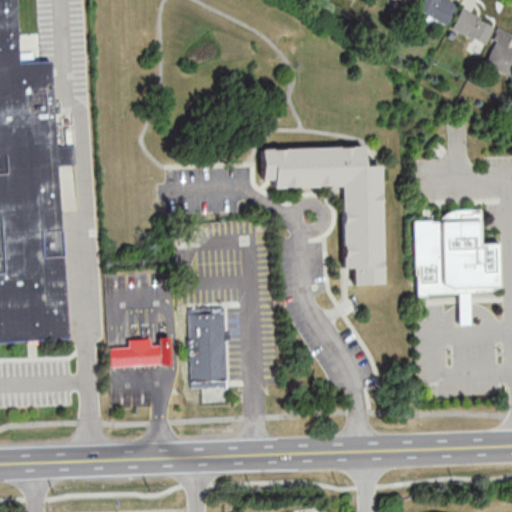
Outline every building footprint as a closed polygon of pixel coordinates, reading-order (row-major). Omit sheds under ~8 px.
[(0,0),(0,343),(69,340),(60,168),(77,167),(74,107),(48,108),(44,36),(16,38),(13,0),(0,0)] [(446,25),(454,4),(444,0),(417,0),(412,12),(446,25)] [(492,25),(460,10),(451,29),(483,45),(492,25)] [(511,75),(511,51),(506,48),(511,35),(499,29),(481,62),(511,77),(511,75)] [(378,167),(361,168),(360,147),(259,150),(259,181),(271,181),(271,189),(339,187),(341,270),(351,270),(352,286),(381,286),(378,167)] [(414,297),(456,295),(458,325),(467,325),(465,292),(497,291),(495,244),(478,245),(477,215),(411,218),(414,297)] [(186,310),(188,388),(225,388),(223,309),(186,310)] [(168,368),(168,340),(125,340),(125,348),(107,348),(107,368),(168,368)]
